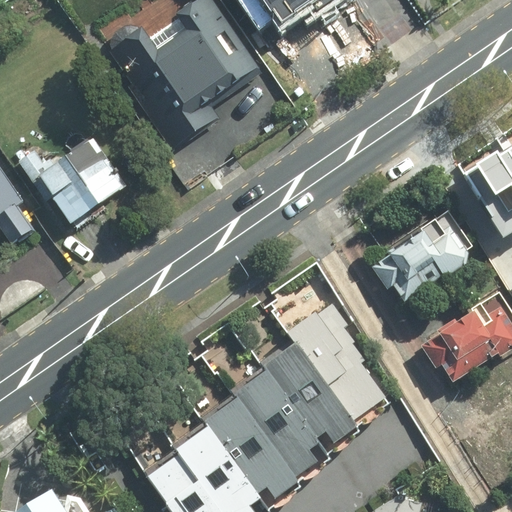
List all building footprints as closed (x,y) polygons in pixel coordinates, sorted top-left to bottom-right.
[(168,152),(212,123),(200,106),(252,72),(203,0),(199,0),(167,22),(178,37),(147,58),(131,35),(102,54),(168,152)] [(242,13),(273,59),(301,40),(287,19),(297,13),(303,22),(315,15),(304,0),(224,0),(236,17),(242,13)] [(44,203),(62,230),(121,190),(89,143),(49,169),(36,150),(13,165),(41,205),(44,203)] [(511,157),(505,146),(463,171),(502,236),(511,229),(511,157)] [(0,242),(5,249),(34,228),(0,180),(0,242)] [(386,292),(396,307),(439,278),(442,281),(464,266),(442,232),(436,236),(428,224),(411,236),(414,240),(366,272),(381,295),(386,292)] [(302,332),(356,425),(386,397),(333,303),(302,332)] [(434,371),(445,389),(490,360),(492,363),(511,349),(511,345),(495,319),(471,335),(462,321),(414,351),(428,374),(434,371)] [(272,360),(326,452),(356,425),(302,332),(272,360)] [(242,388),(296,480),(326,452),(272,360),(242,388)] [(211,417),(265,507),(296,480),(242,388),(211,417)] [(481,448),(492,466),(511,454),(511,401),(510,398),(462,428),(476,451),(481,448)] [(181,445),(221,511),(260,511),(265,507),(211,417),(181,445)] [(150,473),(174,511),(221,511),(181,445),(150,473)] [(67,511),(56,493),(25,511),(67,511)] [(415,511),(404,493),(373,511),(415,511)]
